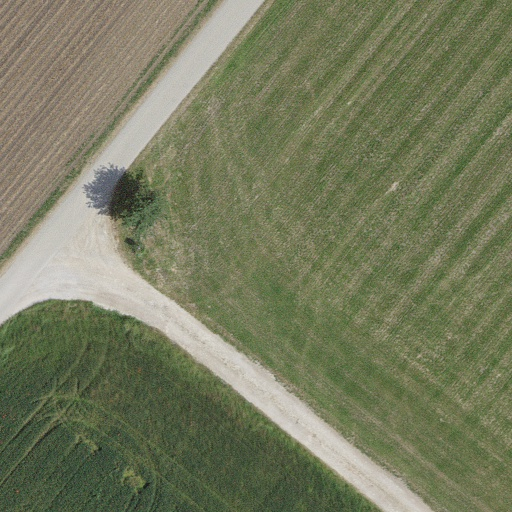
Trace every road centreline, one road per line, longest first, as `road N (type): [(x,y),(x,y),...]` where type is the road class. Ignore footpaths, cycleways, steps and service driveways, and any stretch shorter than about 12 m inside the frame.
road 1 (track): [(57,230),(399,511)]
road 2 (unclassified): [(0,301),(244,0)]
